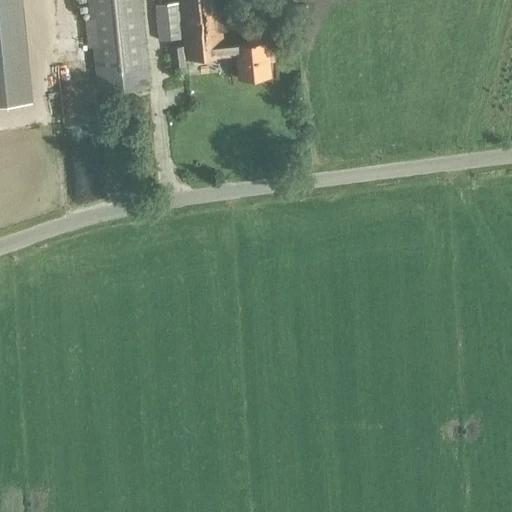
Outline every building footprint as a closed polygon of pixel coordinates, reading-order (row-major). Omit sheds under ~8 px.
[(0,0),(0,103),(33,101),(23,0),(0,0)] [(141,0),(87,0),(97,94),(151,90),(141,0)] [(233,46),(224,47),(223,31),(241,30),(237,0),(178,0),(179,3),(155,6),(159,42),(182,39),(182,45),(170,46),(174,75),(188,74),(186,59),(234,55),(233,46)] [(233,46),(234,55),(235,61),(238,63),(239,79),(272,76),(270,61),(275,61),(273,43),(233,46)] [(131,104),(131,105),(131,106),(131,107),(131,108),(131,109),(132,110),(132,111),(133,111),(133,112),(134,112),(135,113),(136,114),(137,114),(138,114),(139,114),(140,114),(141,114),(142,114),(143,114),(144,113),(145,112),(146,111),(147,110),(147,109),(148,108),(148,107),(148,106),(148,105),(148,104),(147,103),(147,102),(146,101),(145,100),(145,99),(144,99),(143,98),(142,98),(141,98),(140,98),(139,98),(138,98),(137,98),(136,98),(135,99),(134,99),(133,100),(133,101),(132,101),(132,102),(131,103),(131,104)]
